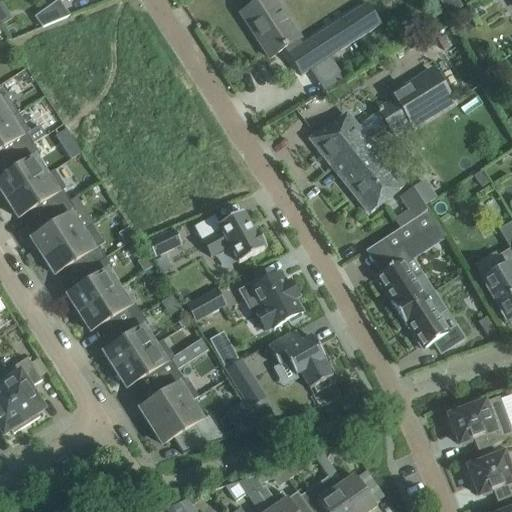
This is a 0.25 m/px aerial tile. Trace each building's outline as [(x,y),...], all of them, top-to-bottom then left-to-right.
[(273,0),(263,0),(241,15),(242,16),(245,14),(261,38),(258,40),(270,59),(286,49),(289,54),(286,56),(300,77),(382,25),(368,4),(344,19),(353,33),(335,44),(326,30),(300,47),(297,42),(299,40),(273,0)] [(42,28),(68,18),(57,2),(34,18),(42,28)] [(412,128),(451,104),(430,71),(392,95),(395,100),(377,111),(392,134),(409,123),(412,128)] [(0,126),(10,120),(18,115),(6,97),(3,99),(0,93),(0,126)] [(311,141),(341,178),(370,214),(407,185),(387,159),(383,162),(345,114),(311,141)] [(10,120),(0,126),(0,166),(33,145),(26,134),(29,132),(18,115),(10,120)] [(0,180),(0,191),(0,192),(6,202),(46,177),(35,159),(40,156),(33,145),(0,166),(0,169),(5,177),(0,180)] [(46,177),(6,202),(13,212),(18,220),(21,218),(31,212),(49,200),(56,210),(69,202),(62,192),(65,190),(54,172),(46,177)] [(482,172),(475,177),(482,187),(489,183),(482,172)] [(425,182),(399,199),(413,221),(426,212),(424,209),(437,200),(425,182)] [(34,238),(31,240),(36,248),(43,258),(82,233),(71,216),(76,213),(69,202),(56,210),(35,224),(41,234),(34,238)] [(413,221),(370,249),(386,272),(402,262),(403,264),(410,260),(443,238),(426,212),(413,221)] [(266,249),(257,231),(253,233),(242,214),(218,227),(214,218),(195,229),(202,242),(201,242),(210,258),(229,248),(238,265),(263,251),(266,249)] [(135,240),(128,229),(120,234),(119,239),(124,247),(135,240)] [(173,230),(148,243),(155,257),(180,245),(173,230)] [(511,230),(502,236),(510,252),(500,258),(505,268),(482,281),(507,323),(509,321),(511,324),(511,323),(511,230)] [(82,233),(43,258),(49,268),(54,277),(57,275),(67,269),(85,257),(92,267),(105,259),(98,248),(93,251),(82,233)] [(70,295),(67,297),(72,305),(79,315),(118,290),(107,273),(112,270),(105,259),(92,267),(71,281),(77,291),(70,295)] [(386,272),(376,279),(391,302),(390,303),(398,316),(432,294),(420,276),(414,280),(403,264),(402,262),(386,272)] [(299,298),(290,283),(284,286),(278,276),(281,275),(280,274),(259,285),(257,282),(238,292),(251,316),(255,314),(265,332),(271,329),(272,331),(287,322),(289,326),(302,319),(300,315),(302,314),(295,301),(299,298)] [(118,290),(79,315),(85,325),(90,333),(93,331),(100,327),(107,337),(141,315),(134,304),(129,308),(118,290)] [(213,294),(187,308),(192,317),(202,311),(205,316),(221,308),(213,294)] [(398,316),(406,328),(407,327),(423,351),(434,344),(441,355),(462,340),(455,330),(449,334),(437,316),(444,312),(432,294),(398,316)] [(106,352),(103,354),(108,362),(115,372),(154,347),(143,329),(148,326),(141,315),(107,337),(113,347),(106,352)] [(267,348),(278,368),(287,363),(295,377),(300,374),(309,391),(313,389),(316,394),(330,386),(328,381),(331,379),(322,362),(324,361),(312,339),(301,344),(295,333),(267,348)] [(223,334),(209,342),(224,370),(238,363),(223,334)] [(154,347),(115,372),(121,382),(126,390),(129,388),(157,370),(164,380),(177,372),(171,362),(174,360),(162,342),(154,347)] [(0,389),(26,428),(39,419),(36,415),(43,411),(30,389),(41,382),(27,360),(0,376),(0,389)] [(142,408),(139,410),(144,419),(151,429),(190,404),(198,398),(187,380),(183,382),(177,372),(164,380),(143,394),(149,404),(142,408)] [(12,436),(26,428),(0,389),(0,431),(3,436),(10,432),(12,436)] [(511,439),(511,433),(499,399),(473,408),(472,405),(458,410),(459,414),(448,418),(449,420),(446,421),(452,436),(455,435),(459,446),(473,441),(477,453),(511,439)] [(190,404),(151,429),(157,439),(162,447),(165,445),(172,441),(182,456),(225,441),(209,415),(201,421),(190,404)] [(244,434),(258,429),(250,416),(238,424),(244,434)] [(511,456),(511,453),(468,469),(469,472),(466,473),(471,487),(474,486),(478,497),(492,492),(497,504),(511,498),(511,456)] [(327,478),(350,511),(370,511),(375,509),(354,477),(342,485),(322,456),(314,459),(327,478)] [(254,478),(246,481),(267,511),(308,511),(304,505),(299,498),(296,494),(286,500),(281,493),(272,500),(264,488),(262,489),(258,484),(254,478)] [(350,511),(327,478),(299,498),(304,505),(308,511),(350,511)] [(267,511),(246,481),(238,484),(240,488),(246,496),(257,511),(267,511)] [(238,484),(225,488),(235,503),(246,496),(240,488),(238,484)] [(192,511),(186,501),(179,505),(183,511),(192,511)]
